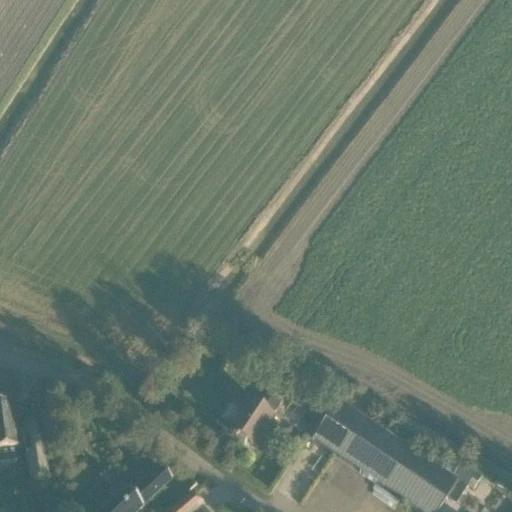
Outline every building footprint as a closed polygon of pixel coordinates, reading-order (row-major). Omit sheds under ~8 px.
[(15,406),(19,429),(18,429),(20,448),(23,447),(25,464),(26,464),(29,484),(46,482),(40,439),(43,439),(41,426),(33,427),(30,404),(32,404),(30,383),(12,385),(15,406)] [(229,435),(252,450),(281,407),(271,400),(262,414),(249,405),(229,435)] [(12,406),(0,407),(0,452),(18,450),(12,406)] [(336,406),(311,443),(414,511),(439,511),(446,502),(456,487),(442,477),(336,406)] [(448,469),(442,477),(456,487),(457,485),(467,491),(472,495),(480,482),(460,469),(456,475),(448,469)] [(140,511),(171,483),(161,472),(133,499),(126,492),(104,511),(140,511)] [(191,496),(172,511),(198,511),(202,509),(191,496)]
